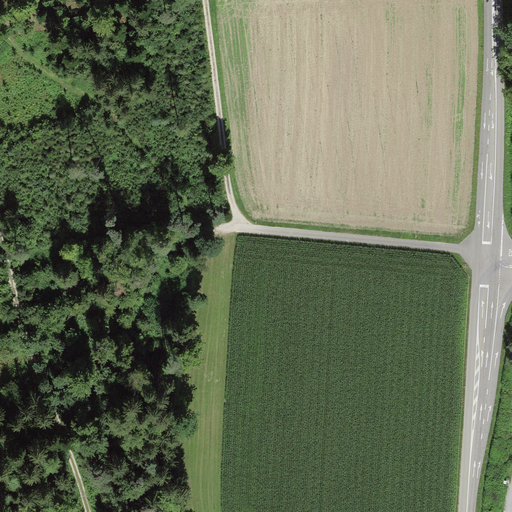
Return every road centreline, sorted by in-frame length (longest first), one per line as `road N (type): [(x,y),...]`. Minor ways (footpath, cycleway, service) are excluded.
road 1 (track): [(0,236),(14,304),(88,511)]
road 2 (tertiary): [(490,0),(485,264)]
road 3 (track): [(232,226),(486,248)]
road 4 (tertiary): [(485,264),(468,511)]
road 5 (track): [(201,0),(232,226)]
